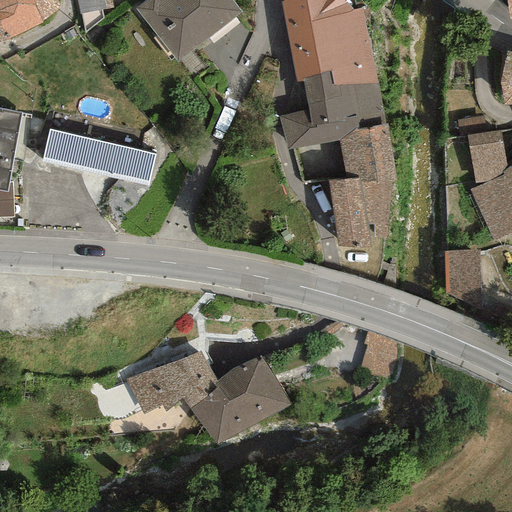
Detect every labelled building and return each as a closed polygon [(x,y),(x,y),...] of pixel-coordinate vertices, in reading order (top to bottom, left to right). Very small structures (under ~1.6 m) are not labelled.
[(0,0),(0,41),(7,40),(42,22),(59,8),(56,0),(0,0)] [(241,15),(230,0),(144,0),(134,7),(177,63),(241,15)] [(284,0),(281,2),(286,25),(352,11),(343,0),(284,0)] [(360,9),(352,11),(286,25),(297,83),(302,82),(308,109),(279,117),(286,151),(339,142),(353,129),(384,124),(376,84),(360,9)] [(511,52),(506,50),(499,83),(504,105),(511,104),(511,52)] [(457,128),(485,126),(485,114),(457,115),(457,128)] [(27,124),(0,119),(0,227),(18,228),(15,199),(27,124)] [(396,179),(384,124),(353,129),(339,142),(344,180),(360,176),(360,183),(391,180),(396,179)] [(499,131),(466,135),(475,188),(469,191),(493,241),(511,232),(511,164),(506,168),(499,131)] [(164,164),(59,141),(52,170),(157,193),(164,164)] [(385,238),(391,180),(360,183),(360,176),(344,180),(328,182),(337,247),(369,246),(367,225),(373,224),(374,238),(385,238)] [(482,244),(446,244),(446,298),(481,298),(482,244)] [(395,378),(400,335),(368,331),(363,374),(395,378)] [(200,351),(125,378),(144,414),(161,405),(165,411),(181,398),(188,409),(215,388),(212,385),(217,382),(200,351)] [(235,367),(217,382),(212,385),(215,388),(188,409),(214,446),(289,404),(261,356),(235,367)]
